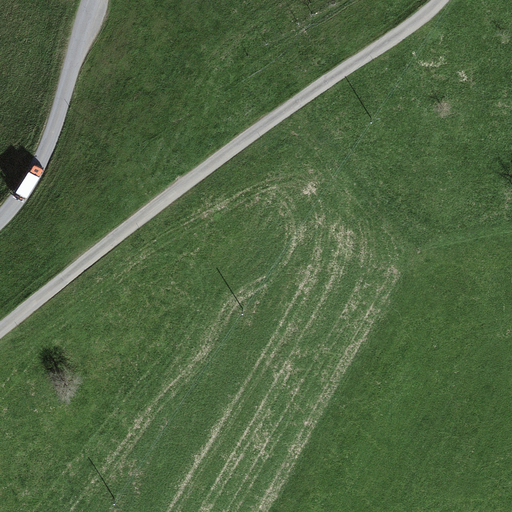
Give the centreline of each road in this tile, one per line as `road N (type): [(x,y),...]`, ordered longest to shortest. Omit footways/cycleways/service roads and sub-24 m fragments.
road 1 (track): [(0,326),(441,0)]
road 2 (unclassified): [(0,218),(27,188),(91,0)]
